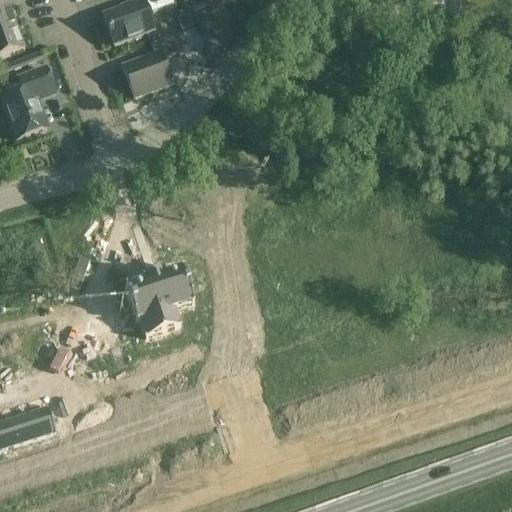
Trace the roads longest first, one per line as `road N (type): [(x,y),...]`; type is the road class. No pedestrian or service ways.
road 1 (unclassified): [(119,165),(178,128),(289,0)]
road 2 (residential): [(119,165),(60,0)]
road 3 (secondary): [(511,454),(351,511)]
road 4 (residential): [(0,200),(119,165)]
